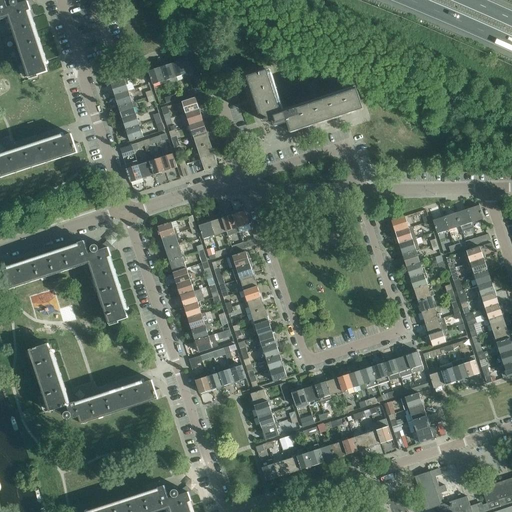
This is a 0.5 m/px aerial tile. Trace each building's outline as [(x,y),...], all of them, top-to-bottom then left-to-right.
[(0,0),(0,20),(6,18),(5,18),(9,17),(29,78),(48,72),(28,11),(31,10),(29,6),(36,4),(32,0),(19,0),(17,1),(16,0),(12,1),(14,6),(8,8),(5,0),(0,0)] [(195,57),(184,60),(188,74),(199,70),(195,57)] [(184,60),(172,64),(176,77),(188,74),(184,60)] [(160,68),(165,81),(166,85),(178,81),(176,77),(172,64),(160,68)] [(108,72),(112,84),(125,80),(121,68),(108,72)] [(153,85),(165,81),(160,68),(149,72),(153,85)] [(262,121),(269,119),(272,118),(275,128),(288,123),(291,133),(364,109),(358,89),(282,114),(268,70),(248,77),(262,121)] [(112,84),(115,95),(129,91),(125,80),(112,84)] [(204,85),(193,89),(195,95),(206,91),(204,85)] [(115,95),(119,107),(132,103),(129,91),(115,95)] [(182,102),(186,113),(200,109),(196,98),(182,102)] [(119,107),(123,118),(136,114),(132,103),(119,107)] [(186,113),(190,125),(203,121),(200,109),(186,113)] [(123,118),(127,130),(142,125),(140,120),(138,120),(136,114),(123,118)] [(190,125),(194,136),(207,132),(203,121),(190,125)] [(142,125),(127,130),(130,142),(144,137),(141,130),(143,130),(142,125)] [(194,136),(198,148),(211,144),(207,132),(194,136)] [(71,134),(4,156),(0,152),(0,173),(1,178),(82,151),(79,143),(75,145),(71,134)] [(198,148),(201,159),(215,155),(211,144),(198,148)] [(134,151),(132,145),(120,149),(122,154),(134,151)] [(173,154),(162,158),(166,171),(177,167),(173,154)] [(215,155),(201,159),(205,171),(218,167),(215,155)] [(162,158),(150,162),(154,175),(166,171),(162,158)] [(150,162),(138,165),(143,179),(154,175),(150,162)] [(186,164),(181,166),(184,178),(190,176),(186,164)] [(143,179),(138,165),(127,169),(131,182),(143,179)] [(479,205),(468,209),(473,224),(477,223),(477,221),(484,219),(479,205)] [(456,213),(461,226),(462,231),(474,227),(473,224),(468,209),(456,213)] [(245,211),(234,214),(238,228),(250,224),(245,211)] [(445,217),(449,230),(450,232),(456,231),(455,228),(461,226),(456,213),(445,217)] [(234,214),(222,218),(227,232),(238,228),(234,214)] [(190,221),(192,229),(197,228),(194,220),(193,216),(188,217),(190,221)] [(392,221),(396,232),(409,228),(405,216),(392,221)] [(449,230),(445,217),(433,221),(438,234),(449,230)] [(222,218),(211,222),(215,235),(227,232),(222,218)] [(162,239),(176,234),(178,234),(176,228),(174,229),(172,222),(158,227),(162,239)] [(215,235),(211,222),(199,226),(204,239),(215,235)] [(396,232),(399,244),(413,239),(409,228),(396,232)] [(162,239),(166,250),(179,245),(176,234),(162,239)] [(489,234),(477,238),(479,243),(491,240),(489,234)] [(477,238),(466,242),(468,247),(479,243),(477,238)] [(255,239),(243,243),(245,249),(256,245),(255,239)] [(399,244),(403,255),(417,251),(413,239),(399,244)] [(93,247),(94,252),(89,254),(84,241),(78,243),(79,246),(4,271),(10,289),(86,264),(90,263),(110,324),(128,318),(109,257),(111,256),(110,252),(116,250),(107,241),(105,243),(103,245),(100,246),(97,247),(97,246),(93,247)] [(466,242),(454,245),(456,251),(468,247),(466,242)] [(166,250),(170,261),(183,257),(179,245),(166,250)] [(467,251),(471,262),(484,258),(480,246),(467,251)] [(198,252),(202,263),(207,261),(204,250),(198,252)] [(222,256),(220,251),(209,254),(210,260),(222,256)] [(403,255),(407,267),(420,262),(417,251),(403,255)] [(229,257),(233,269),(250,264),(249,260),(251,259),(251,258),(248,252),(246,253),(246,252),(229,257)] [(170,261),(173,273),(187,268),(185,262),(187,261),(185,256),(183,257),(170,261)] [(472,274),(474,274),(488,269),(484,258),(471,262),(469,263),(472,274)] [(202,263),(206,275),(211,273),(207,261),(202,263)] [(407,267),(411,278),(424,274),(420,262),(407,267)] [(237,280),(240,279),(254,275),(250,264),(233,269),(237,280)] [(450,269),(453,281),(459,279),(455,267),(450,269)] [(173,273),(177,284),(190,280),(187,268),(173,273)] [(474,274),(478,285),(491,281),(488,269),(474,274)] [(216,275),(219,286),(225,284),(222,273),(216,275)] [(411,278),(414,290),(428,285),(424,274),(411,278)] [(240,279),(244,291),(257,286),(254,275),(240,279)] [(453,281),(457,292),(463,290),(459,279),(453,281)] [(177,284),(181,295),(194,291),(190,280),(177,284)] [(478,285),(482,297),(495,292),(491,281),(478,285)] [(209,286),(213,298),(219,296),(215,284),(209,286)] [(418,301),(431,297),(435,295),(433,290),(430,292),(428,285),(414,290),(418,301)] [(244,291),(248,302),(261,298),(257,286),(244,291)] [(447,292),(451,303),(456,301),(452,290),(447,292)] [(457,292),(461,304),(467,302),(468,301),(464,290),(463,290),(457,292)] [(181,295),(185,307),(198,303),(194,291),(181,295)] [(482,297),(485,308),(499,304),(495,292),(482,297)] [(418,301),(422,312),(435,308),(431,297),(418,301)] [(248,302),(252,313),(265,309),(261,298),(248,302)] [(451,303),(454,315),(460,313),(456,301),(451,303)] [(185,307),(188,318),(202,314),(198,303),(185,307)] [(484,321),(489,320),(503,315),(499,304),(485,308),(481,310),(484,321)] [(426,324),(439,320),(442,319),(440,314),(437,315),(435,308),(422,312),(426,324)] [(252,313),(255,325),(269,321),(265,309),(252,313)] [(465,315),(468,326),(477,324),(473,312),(465,315)] [(192,330),(205,325),(209,324),(206,313),(202,314),(188,318),(192,330)] [(460,313),(454,315),(458,325),(463,323),(460,313)] [(489,320),(493,331),(506,327),(503,315),(489,320)] [(426,324),(429,335),(443,331),(439,320),(426,324)] [(255,325),(259,336),(273,332),(269,321),(255,325)] [(192,330),(196,341),(209,337),(205,325),(192,330)] [(493,331),(497,343),(510,338),(506,327),(493,331)] [(235,332),(239,343),(244,341),(240,330),(235,332)] [(443,331),(429,335),(433,347),(446,343),(443,331)] [(259,336),(263,348),(276,343),(273,332),(259,336)] [(209,337),(196,341),(200,353),(213,348),(209,337)] [(497,343),(500,354),(511,350),(511,344),(510,338),(497,343)] [(469,339),(458,343),(459,348),(471,345),(469,339)] [(239,343),(242,355),(248,353),(244,341),(239,343)] [(263,348),(267,359),(280,355),(276,343),(263,348)] [(458,343),(446,347),(448,352),(459,348),(458,343)] [(160,389),(155,391),(152,380),(85,402),(77,395),(78,394),(75,396),(73,398),(70,399),(67,401),(49,344),(30,350),(50,411),(68,405),(70,412),(70,413),(70,412),(66,414),(67,418),(72,417),(72,419),(80,416),(82,424),(163,397),(160,389)] [(446,347),(434,350),(436,356),(448,352),(446,347)] [(481,348),(476,349),(480,360),(489,357),(487,351),(483,352),(481,348)] [(410,354),(407,355),(412,374),(424,370),(417,350),(410,352),(410,354)] [(511,350),(500,354),(504,365),(511,362),(511,350)] [(212,352),(201,356),(202,361),(214,358),(212,352)] [(248,353),(242,355),(246,366),(251,364),(248,353)] [(267,359),(270,371),(284,366),(280,355),(267,359)] [(407,355),(395,359),(401,377),(412,374),(407,355)] [(202,361),(201,356),(189,359),(191,365),(202,361)] [(395,359),(384,363),(390,381),(401,377),(395,359)] [(463,359),(451,363),(457,381),(469,377),(464,364),(463,359)] [(476,360),(464,364),(469,377),(480,373),(476,360)] [(511,362),(504,365),(499,367),(503,378),(511,375),(511,362)] [(384,363),(372,367),(378,385),(390,381),(384,363)] [(440,367),(441,371),(446,385),(457,381),(451,363),(440,367)] [(242,365),(231,369),(235,382),(246,378),(242,365)] [(284,366),(270,371),(274,382),(288,378),(284,366)] [(372,367),(361,371),(367,389),(378,385),(372,367)] [(231,369),(219,373),(223,386),(235,382),(231,369)] [(361,371),(349,374),(354,388),(360,386),(361,390),(367,389),(361,371)] [(446,385),(441,371),(430,375),(434,388),(446,385)] [(489,371),(483,372),(487,384),(493,382),(489,371)] [(200,394),(212,390),(207,377),(208,376),(206,372),(194,376),(200,394)] [(208,376),(207,377),(212,390),(223,386),(219,373),(208,376)] [(349,374),(338,378),(342,391),(354,388),(349,374)] [(255,376),(249,378),(253,389),(259,387),(255,376)] [(338,378),(326,382),(331,395),(342,391),(338,378)] [(427,380),(416,384),(418,390),(429,386),(427,380)] [(326,382),(315,386),(319,399),(331,395),(326,382)] [(280,384),(284,396),(289,394),(285,383),(280,384)] [(315,386),(303,389),(308,403),(319,399),(315,386)] [(251,394),(255,405),(268,401),(264,389),(251,394)] [(308,403),(303,389),(292,393),(296,406),(308,403)] [(404,389),(393,393),(395,397),(405,394),(404,389)] [(393,393),(382,396),(383,401),(395,397),(393,393)] [(405,410),(409,409),(423,404),(419,393),(401,398),(405,410)] [(375,397),(370,399),(372,405),(383,401),(382,396),(376,398),(375,397)] [(255,405),(259,417),(272,413),(268,401),(255,405)] [(409,409),(413,420),(426,416),(423,404),(409,409)] [(259,417),(262,428),(276,424),(272,413),(259,417)] [(389,415),(392,427),(398,425),(394,414),(389,415)] [(413,420),(417,432),(430,427),(426,416),(413,420)] [(336,420),(324,424),(326,430),(338,426),(336,420)] [(276,424),(262,428),(266,440),(279,436),(276,424)] [(324,424),(313,428),(315,433),(326,430),(324,424)] [(392,427),(396,439),(402,437),(398,425),(392,427)] [(389,426),(377,430),(382,443),(393,440),(389,426)] [(430,427),(417,432),(421,443),(434,439),(430,427)] [(315,433),(313,428),(305,430),(307,436),(315,433)] [(377,430),(366,434),(370,447),(382,443),(377,430)] [(301,432),(290,436),(292,441),(303,437),(301,432)] [(366,434),(354,438),(359,451),(370,447),(366,434)] [(292,441),(290,436),(279,439),(282,449),(285,448),(283,442),(286,442),(287,443),(292,441)] [(402,437),(396,439),(400,450),(405,448),(402,437)] [(354,438),(343,441),(347,455),(359,451),(354,438)] [(343,441),(331,445),(336,459),(347,455),(343,441)] [(265,450),(263,444),(256,447),(258,453),(265,450)] [(307,448),(308,453),(313,466),(324,462),(319,446),(318,444),(307,448)] [(324,445),(319,446),(324,462),(336,459),(331,445),(325,447),(324,445)] [(308,453),(297,456),(301,470),(313,466),(308,453)] [(297,456),(285,460),(290,474),(301,470),(297,456)] [(278,477),(274,464),(272,459),(261,463),(267,481),(278,477)] [(285,460),(274,464),(278,477),(290,474),(285,460)] [(467,496),(445,504),(441,493),(447,491),(445,485),(439,487),(436,476),(442,474),(440,468),(415,476),(426,510),(439,506),(440,511),(511,511),(511,479),(500,483),(499,482),(499,483),(483,489),(482,488),(487,504),(482,505),(476,508),(476,507),(475,508),(472,509),(467,496)] [(180,490),(178,491),(177,490),(173,492),(173,493),(167,494),(164,485),(158,487),(159,490),(93,511),(156,511),(166,509),(170,507),(171,511),(191,511),(189,501),(191,501),(190,496),(197,494),(187,485),(188,484),(187,485),(185,487),(182,489),(180,490)]
